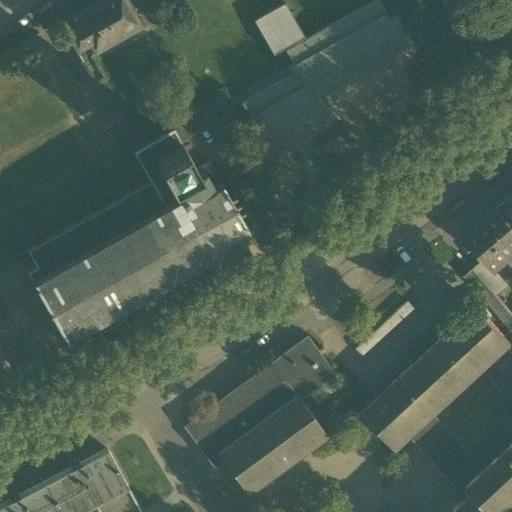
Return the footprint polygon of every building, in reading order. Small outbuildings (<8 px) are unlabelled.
[(65,30),(81,59),(141,26),(126,0),(98,0),(72,15),(77,23),(65,30)] [(241,103),(267,148),(281,140),(284,145),(294,139),(291,134),(323,116),(314,100),(315,100),(313,95),(328,86),(331,91),(341,85),(339,80),(355,71),(358,75),(369,69),(366,64),(383,55),(385,60),(396,54),(393,49),(411,39),(398,14),(389,19),(378,0),(374,0),(365,5),(366,6),(303,41),(293,47),(286,51),(297,72),(241,103)] [(285,3),(254,21),(273,54),(292,44),(293,47),(303,41),(301,38),(304,37),(285,3)] [(393,49),(396,54),(414,44),(411,39),(393,49)] [(366,64),(369,69),(385,60),(383,55),(366,64)] [(339,80),(341,85),(358,75),(355,71),(339,80)] [(313,95),(315,100),(331,91),(328,86),(313,95)] [(176,119),(187,138),(236,110),(225,91),(176,119)] [(291,134),(294,139),(326,121),(323,116),(291,134)] [(59,329),(70,348),(123,319),(129,329),(209,283),(203,273),(247,248),(238,232),(246,228),(208,161),(196,169),(173,128),(133,151),(150,181),(27,250),(36,266),(26,272),(38,291),(31,295),(52,333),(59,329)] [(281,140),(267,148),(270,153),(284,145),(281,140)] [(511,194),(498,207),(511,223),(511,194)] [(484,259),(494,270),(495,269),(511,254),(511,223),(498,207),(497,206),(463,235),(484,259)] [(494,270),(484,259),(473,268),(497,296),(509,285),(495,269),(494,270)] [(463,276),(511,331),(511,329),(511,313),(472,268),(463,276)] [(397,450),(411,436),(434,416),(484,369),(507,348),(511,344),(476,306),(361,411),(397,450)] [(222,461),(247,494),(326,435),(299,399),(308,392),(326,379),(334,373),(306,336),(184,426),(214,467),(222,461)] [(411,436),(467,497),(472,492),(465,485),(511,442),(511,353),(507,348),(484,369),(511,399),(511,428),(476,462),(434,416),(411,436)] [(334,390),(326,379),(308,392),(316,403),(334,390)] [(511,442),(465,485),(472,492),(467,497),(450,511),(499,511),(511,500),(511,442)] [(0,511),(67,511),(92,499),(99,511),(136,511),(139,511),(106,448),(79,462),(79,460),(68,466),(69,467),(18,494),(17,493),(7,498),(8,500),(0,503),(0,511)]
